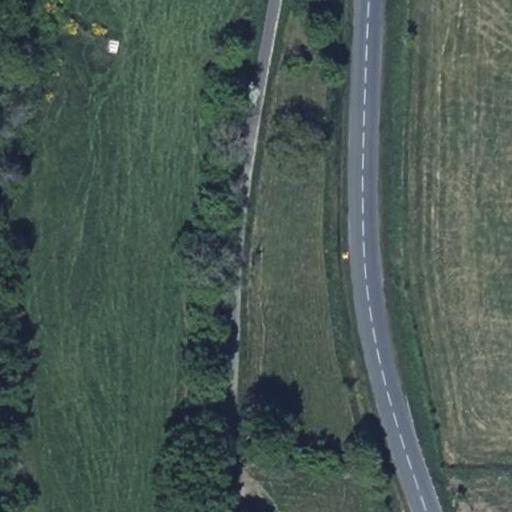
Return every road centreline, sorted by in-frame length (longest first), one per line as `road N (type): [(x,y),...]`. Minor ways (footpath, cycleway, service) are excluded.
road 1 (secondary): [(427,511),(379,348),(366,271),(371,0)]
road 2 (unclassified): [(229,511),(256,121),(280,0)]
